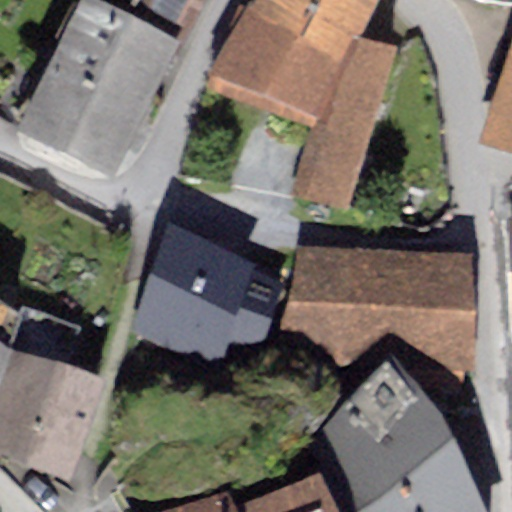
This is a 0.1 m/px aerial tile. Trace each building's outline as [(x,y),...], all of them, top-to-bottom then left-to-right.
[(104,0),(95,20),(85,15),(19,143),(122,195),(220,5),(210,0),(104,0)] [(386,0),(267,0),(253,22),(247,19),(208,87),(210,88),(319,129),(354,55),(360,57),(386,0)] [(511,0),(454,0),(454,1),(480,14),(511,14),(511,0)] [(360,57),(354,55),(319,129),(315,139),(290,203),(348,225),(396,70),(360,57)] [(511,66),(479,155),(511,166),(511,66)] [(315,139),(319,129),(210,88),(206,97),(315,139)] [(285,295),(171,238),(133,337),(221,373),(232,347),(266,351),(285,295)] [(470,268),(298,255),(278,354),(340,367),(475,380),(470,268)] [(81,334),(28,313),(21,332),(9,366),(0,389),(0,464),(73,491),(104,398),(62,381),(81,334)] [(0,387),(9,366),(21,332),(0,317),(0,387)] [(309,450),(340,511),(476,511),(454,465),(424,417),(389,377),(309,450)] [(232,511),(227,498),(189,511),(328,511),(320,493),(265,511),(232,511)]
